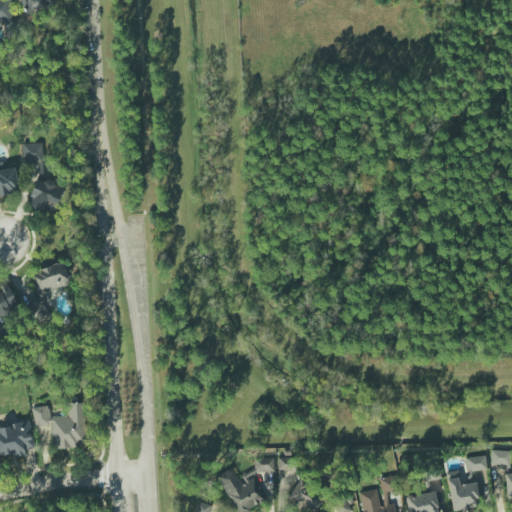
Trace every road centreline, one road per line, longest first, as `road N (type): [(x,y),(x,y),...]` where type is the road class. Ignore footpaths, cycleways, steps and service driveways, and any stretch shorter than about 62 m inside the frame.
road 1 (secondary): [(146,474),(98,132)]
road 2 (secondary): [(105,249),(119,511)]
road 3 (residential): [(0,493),(146,474)]
road 4 (secondary): [(98,132),(93,0)]
